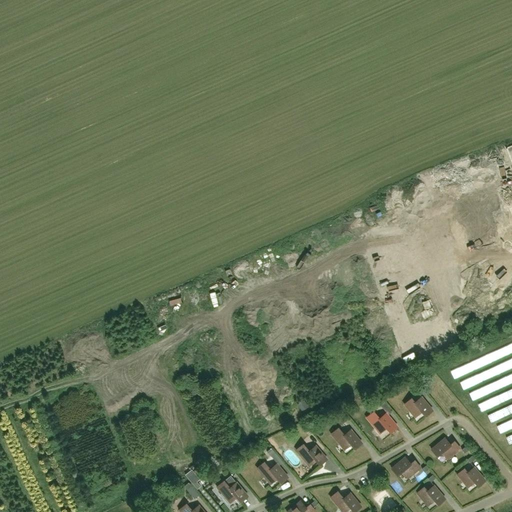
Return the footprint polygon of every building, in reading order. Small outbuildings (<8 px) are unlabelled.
[(414,402),(411,398),(404,404),(415,417),(421,412),(425,416),(432,410),(421,397),(414,402)] [(379,419),(373,412),(366,417),(371,423),(380,433),(382,432),(386,428),(390,432),(397,427),(386,413),(379,419)] [(344,435),(338,428),(331,434),(336,440),(336,439),(344,450),(346,448),(351,444),(355,449),(362,443),(350,429),(344,435)] [(431,449),(437,456),(442,452),(447,459),(460,448),(454,441),(450,444),(445,438),(431,449)] [(309,451),(303,444),(296,450),(309,466),(316,460),(320,465),(327,459),(315,445),(309,451)] [(270,457),(275,453),(271,448),(266,452),(270,457)] [(407,478),(420,467),(414,460),(410,463),(405,457),(391,468),(397,475),(402,471),(407,478)] [(270,469),(264,462),(257,468),(262,474),(270,484),(272,482),(277,478),(281,483),(288,477),(276,464),(270,469)] [(463,468),(456,474),(467,487),(474,482),(478,486),(485,481),(474,467),(467,473),(463,468)] [(224,481),(217,487),(221,492),(230,503),(232,501),(237,497),(240,502),(248,496),(236,482),(230,488),(224,481)] [(423,486),(416,492),(427,506),(434,500),(438,505),(445,499),(434,485),(427,491),(423,486)] [(343,498),(337,491),(330,497),(335,503),(342,511),(344,511),(345,511),(346,511),(350,508),(353,511),(354,511),(361,506),(350,493),(343,498)] [(306,508),(300,501),(287,511),(314,511),(316,511),(313,508),(317,504),(315,501),(310,504),(306,508)]
